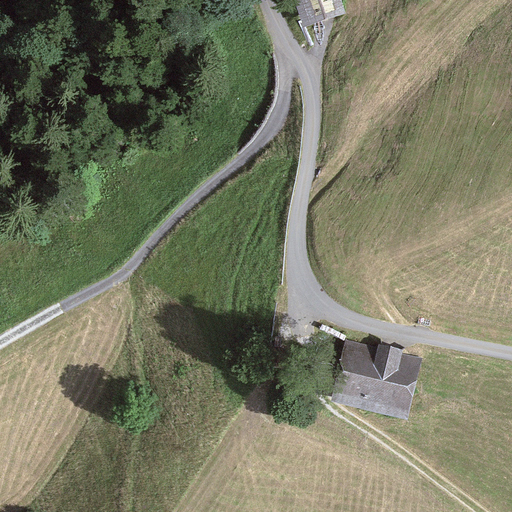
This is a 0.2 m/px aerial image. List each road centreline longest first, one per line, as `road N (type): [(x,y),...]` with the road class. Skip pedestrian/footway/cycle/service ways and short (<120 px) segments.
road 1 (unclassified): [(272,0),(302,48),(322,107),(301,247),(306,284),(328,310),(362,326),(511,353)]
road 2 (track): [(306,284),(299,371),(317,397),(483,511)]
